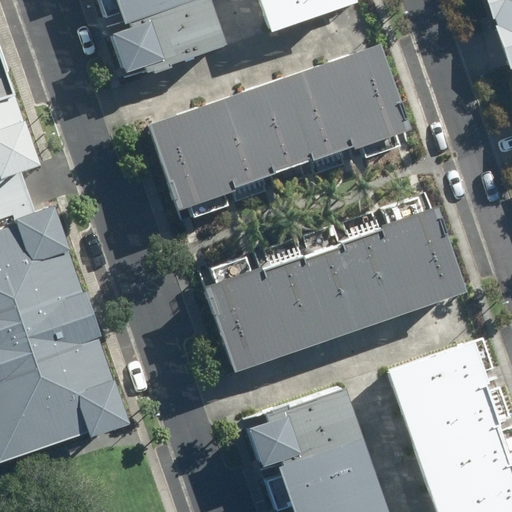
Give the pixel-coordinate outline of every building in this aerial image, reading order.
[(201,0),(104,0),(112,24),(118,22),(136,71),(216,44),(201,0)] [(249,0),(261,31),(346,2),(345,0),(249,0)] [(511,0),(478,0),(502,67),(511,63),(511,0)] [(343,149),(400,129),(370,43),(138,124),(167,210),(223,191),(222,187),(342,146),(343,149)] [(0,168),(22,161),(0,95),(0,168)] [(0,173),(0,217),(30,207),(16,168),(0,173)] [(427,206),(369,225),(371,229),(331,243),(332,246),(293,260),(292,257),(252,271),(251,267),(193,287),(223,372),(456,291),(427,206)] [(39,209),(0,223),(0,454),(111,419),(39,209)] [(463,341),(378,371),(426,511),(511,511),(511,489),(475,385),(478,384),(463,341)] [(335,387),(255,414),(274,466),(353,438),(335,387)] [(283,511),(298,511),(370,487),(353,438),(274,466),(269,468),(283,511)] [(379,511),(370,487),(298,511),(379,511)]
